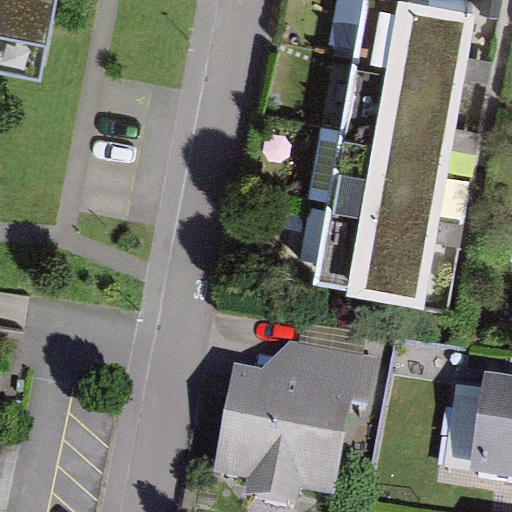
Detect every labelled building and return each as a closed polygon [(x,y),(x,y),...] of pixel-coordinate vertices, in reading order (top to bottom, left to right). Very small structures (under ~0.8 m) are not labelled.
[(0,0),(0,64),(59,75),(72,0),(0,0)] [(469,0),(368,0),(317,276),(428,296),(483,2),(469,0)] [(237,364),(218,471),(249,477),(247,490),(298,500),(301,485),(336,491),(355,389),(368,391),(375,356),(292,340),(265,368),(237,364)] [(471,472),(511,478),(511,375),(486,372),(484,387),(471,472)] [(471,472),(484,387),(458,383),(445,468),(471,472)]
